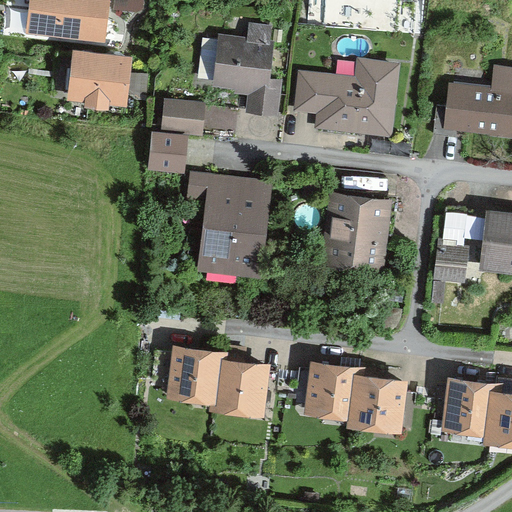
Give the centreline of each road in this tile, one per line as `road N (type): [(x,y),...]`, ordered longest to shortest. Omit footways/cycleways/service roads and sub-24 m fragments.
road 1 (residential): [(184,325),(408,347)]
road 2 (residential): [(214,148),(433,169)]
road 3 (residential): [(408,347),(433,169)]
